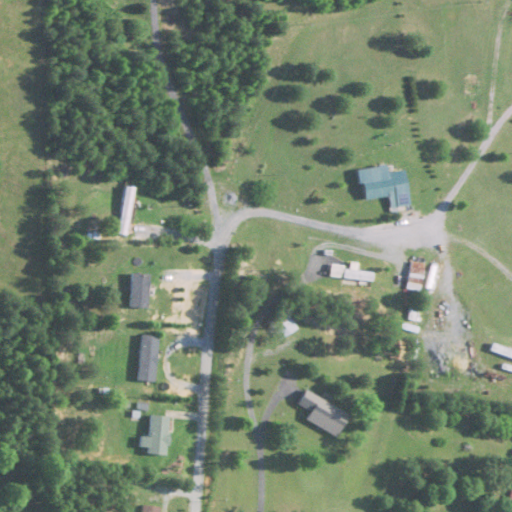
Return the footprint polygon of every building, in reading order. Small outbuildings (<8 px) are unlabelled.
[(394,196),(395,208),(408,206),(404,172),(360,178),(363,201),(394,196)] [(133,188),(124,187),(118,235),(128,237),(133,188)] [(406,289),(420,292),(425,264),(411,262),(406,289)] [(330,278),(372,282),(373,271),(331,268),(330,278)] [(147,276),(129,276),(129,309),(147,309),(147,276)] [(271,325),(281,340),(297,329),(286,314),(271,325)] [(158,338),(140,336),(136,382),(153,383),(158,338)] [(490,351),(511,359),(511,351),(492,345),(490,351)] [(295,406),(309,413),(304,421),(335,437),(347,414),(303,392),(295,406)] [(167,418),(148,417),(147,438),(142,438),(141,455),(165,456),(167,418)]
